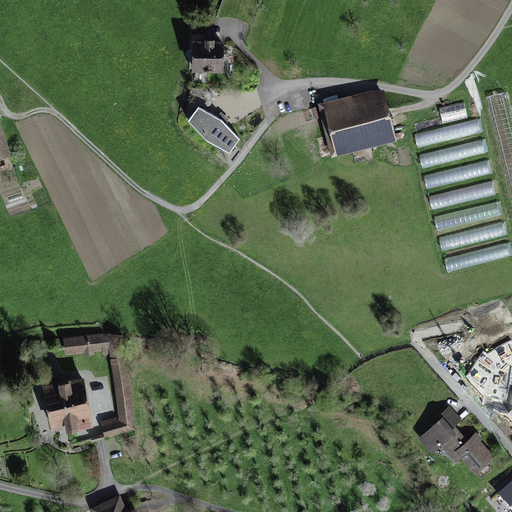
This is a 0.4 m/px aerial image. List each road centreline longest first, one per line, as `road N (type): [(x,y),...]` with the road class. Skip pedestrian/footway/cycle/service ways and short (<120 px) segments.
road 1 (track): [(0,97),(9,116),(54,112),(149,196),(186,214),(213,195),(272,116),(279,93)]
road 2 (residential): [(511,451),(418,348)]
